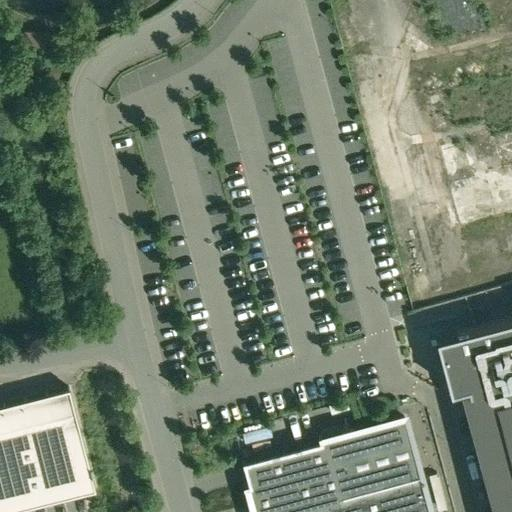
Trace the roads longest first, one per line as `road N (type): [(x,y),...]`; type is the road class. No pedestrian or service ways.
road 1 (residential): [(137,340),(85,89),(96,67),(201,0)]
road 2 (residential): [(182,511),(137,340)]
road 3 (residential): [(0,364),(137,340)]
